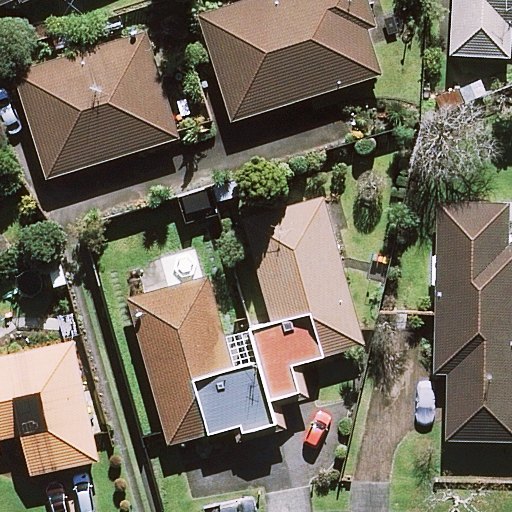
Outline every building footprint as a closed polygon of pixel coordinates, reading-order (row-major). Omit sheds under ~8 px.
[(387,72),(365,0),(246,0),(201,14),(233,119),(387,72)] [(511,0),(454,0),(452,54),(511,57),(511,42),(511,0)] [(179,137),(147,32),(17,72),(49,177),(179,137)] [(171,443),(233,426),(237,442),(290,427),(283,402),(315,393),(306,359),(366,343),(325,197),(246,219),(274,321),(232,333),(216,275),(130,298),(171,443)] [(511,205),(441,203),(435,372),(450,373),(448,437),(511,439),(511,242),(510,242),(511,205)] [(99,459),(74,342),(0,357),(0,437),(24,432),(33,473),(99,459)]
